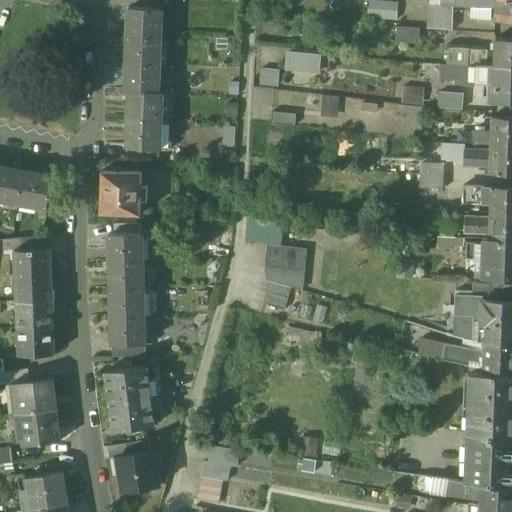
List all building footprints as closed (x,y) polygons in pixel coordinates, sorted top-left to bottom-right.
[(511,0),(478,0),(479,7),(478,12),(491,13),(495,13),(495,19),(511,19),(511,0)] [(398,3),(386,2),(384,19),(397,20),(398,3)] [(453,6),(427,4),(426,28),(453,30),(453,6)] [(479,7),(471,7),(471,17),(491,18),(491,13),(478,12),(479,7)] [(161,9),(128,8),(127,35),(160,36),(161,9)] [(417,28),(402,27),(401,38),(416,40),(417,28)] [(160,36),(127,35),(126,63),(160,64),(160,36)] [(511,38),(497,38),(496,66),(511,66),(511,38)] [(281,69),(317,69),(317,50),(281,49),(281,69)] [(488,52),(447,50),(447,65),(474,65),(488,66),(488,52)] [(160,64),(126,63),(125,91),(129,91),(159,92),(159,91),(160,64)] [(447,65),(440,64),(439,80),(461,80),(461,85),(476,85),(476,82),(474,82),(474,65),(447,65)] [(273,84),(276,68),(259,65),(257,81),(273,84)] [(488,82),(489,66),(488,66),(474,65),(474,82),(476,82),(488,82)] [(511,93),(493,93),(494,66),(489,66),(488,82),(487,101),(511,101),(511,93)] [(511,66),(496,66),(494,66),(493,93),(511,93),(511,66)] [(420,88),(405,87),(403,102),(418,104),(420,88)] [(159,92),(129,91),(128,119),(161,120),(162,91),(159,91),(159,92)] [(290,91),(289,106),(318,107),(318,92),(290,91)] [(463,94),(440,93),(439,109),(463,110),(463,94)] [(239,104),(228,104),(228,116),(238,117),(239,104)] [(511,117),(491,116),(491,130),(490,144),(511,144),(511,117)] [(161,120),(128,119),(127,148),(160,149),(161,120)] [(491,130),(472,130),(471,143),(490,144),(491,130)] [(464,144),(441,143),(441,160),(465,161),(465,148),(464,148),(464,144)] [(511,144),(490,144),(490,149),(489,172),(511,172),(511,144)] [(490,149),(465,148),(465,161),(465,166),(485,167),(485,171),(489,172),(490,149)] [(445,164),(421,163),(421,176),(444,177),(445,164)] [(25,171),(0,166),(0,199),(20,203),(25,171)] [(53,176),(25,171),(20,203),(47,208),(53,176)] [(139,173),(103,171),(102,213),(137,214),(139,173)] [(444,177),(421,176),(420,188),(444,189),(444,177)] [(511,186),(469,185),(469,203),(491,203),(490,213),(511,213),(511,186)] [(511,213),(490,213),(490,217),(468,216),(468,232),(490,233),(489,238),(511,239),(511,213)] [(438,224),(420,223),(420,236),(438,236),(438,224)] [(138,224),(115,224),(115,234),(139,234),(138,224)] [(454,224),(438,224),(438,236),(454,237),(454,224)] [(115,234),(109,235),(110,262),(142,261),(142,234),(139,234),(115,234)] [(43,236),(19,238),(20,250),(30,250),(30,249),(44,248),(43,236)] [(454,237),(438,236),(438,249),(464,250),(464,237),(454,237)] [(19,238),(3,240),(3,254),(15,254),(15,251),(20,250),(19,238)] [(511,239),(489,238),(489,243),(489,260),(488,265),(511,265),(511,239)] [(489,243),(468,243),(467,259),(489,260),(489,243)] [(296,248),(267,244),(264,268),(304,273),(305,261),(295,260),(296,248)] [(44,248),(30,249),(30,250),(20,250),(15,251),(15,254),(17,302),(55,300),(55,289),(52,289),(50,248),(44,248)] [(142,261),(110,262),(110,291),(143,290),(142,261)] [(511,265),(488,265),(488,284),(491,284),(511,285),(511,265)] [(291,288),(269,281),(262,303),(284,310),(291,288)] [(511,285),(491,284),(490,297),(511,297),(511,285)] [(143,290),(110,291),(111,317),(144,316),(143,290)] [(55,300),(17,302),(18,328),(53,327),(53,312),(56,312),(55,300)] [(511,301),(481,300),(481,321),(473,321),(472,340),(484,342),(484,346),(511,347),(511,301)] [(144,316),(111,317),(112,346),(144,345),(144,316)] [(53,327),(18,328),(19,356),(54,355),(53,327)] [(446,343),(421,338),(419,354),(444,360),(446,343)] [(483,351),(446,343),(444,360),(482,369),(483,351)] [(144,345),(112,346),(112,358),(144,355),(144,345)] [(511,347),(484,346),(483,351),(482,369),(482,374),(511,375),(511,347)] [(141,368),(105,372),(105,376),(104,376),(103,378),(102,379),(102,381),(102,382),(103,384),(104,385),(105,387),(107,387),(108,402),(150,396),(149,386),(144,387),(143,382),(141,368)] [(4,372),(0,372),(0,384),(11,384),(29,381),(28,369),(4,372)] [(511,375),(482,374),(470,374),(471,434),(484,436),(511,443),(511,375)] [(29,381),(11,384),(15,414),(19,414),(57,409),(53,378),(29,381)] [(172,378),(161,380),(163,395),(174,394),(172,378)] [(161,380),(143,382),(144,387),(149,386),(150,396),(163,395),(161,380)] [(163,395),(150,396),(152,412),(164,411),(165,411),(176,410),(174,394),(163,395)] [(150,396),(108,402),(112,431),(154,426),(152,412),(150,396)] [(57,409),(19,414),(22,441),(21,441),(21,446),(61,441),(57,409)] [(511,443),(484,436),(471,434),(468,433),(466,482),(480,485),(511,490),(511,443)] [(296,435),(296,452),(313,453),(313,436),(296,435)] [(148,440),(127,444),(129,455),(150,452),(148,440)] [(225,450),(206,447),(204,458),(224,461),(225,450)] [(11,448),(0,449),(0,464),(12,462),(11,448)] [(129,455),(117,458),(118,459),(113,460),(116,474),(120,474),(123,491),(160,485),(154,451),(150,452),(129,455)] [(319,461),(303,459),(301,473),(317,475),(319,461)] [(221,465),(203,462),(202,473),(220,476),(221,465)] [(62,471),(27,476),(28,487),(21,488),(25,510),(32,509),(67,504),(65,487),(68,482),(67,475),(62,472),(62,471)] [(222,482),(200,478),(196,500),(218,504),(222,482)] [(480,485),(449,480),(447,494),(480,499),(480,485)] [(511,511),(511,490),(480,485),(480,499),(479,507),(499,511),(511,511)] [(406,497),(395,495),(393,507),(417,511),(419,502),(406,499),(406,497)]
